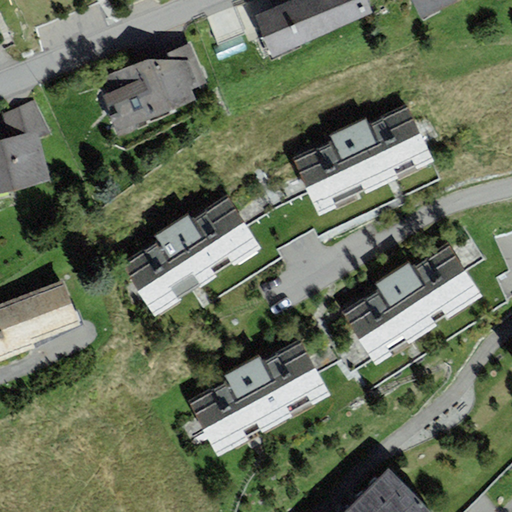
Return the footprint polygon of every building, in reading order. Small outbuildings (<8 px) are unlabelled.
[(292,0),(254,16),(271,56),(373,14),(366,0),(292,0)] [(411,0),(422,19),(458,0),(411,0)] [(189,42),(103,80),(109,94),(104,96),(109,107),(114,105),(117,112),(109,116),(118,136),(196,101),(191,90),(207,83),(189,42)] [(9,138),(0,140),(0,195),(52,182),(40,138),(52,132),(35,101),(2,114),(9,138)] [(333,140),(293,158),(319,215),(434,163),(407,104),(367,122),(331,138),(333,140)] [(158,241),(121,265),(155,317),(260,250),(227,197),(191,220),(188,215),(155,236),(158,241)] [(376,365),(482,296),(447,243),(410,267),(408,263),(376,284),(378,288),(341,312),(376,365)] [(0,304),(0,363),(36,350),(34,344),(80,326),(62,280),(0,304)] [(189,402),(219,456),(330,396),(300,340),(263,360),(260,355),(224,375),(228,381),(189,402)] [(428,511),(387,470),(349,508),(353,511),(428,511)]
